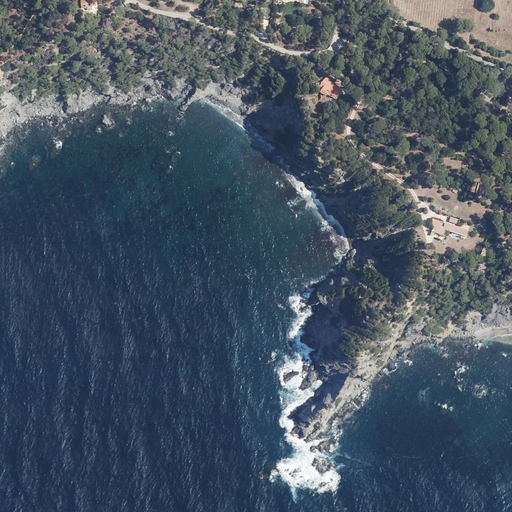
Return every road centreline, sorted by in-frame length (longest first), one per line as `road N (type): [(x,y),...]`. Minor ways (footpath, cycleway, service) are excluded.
road 1 (residential): [(344,0),(337,40),(318,54),(131,0)]
road 2 (residential): [(511,76),(357,0)]
